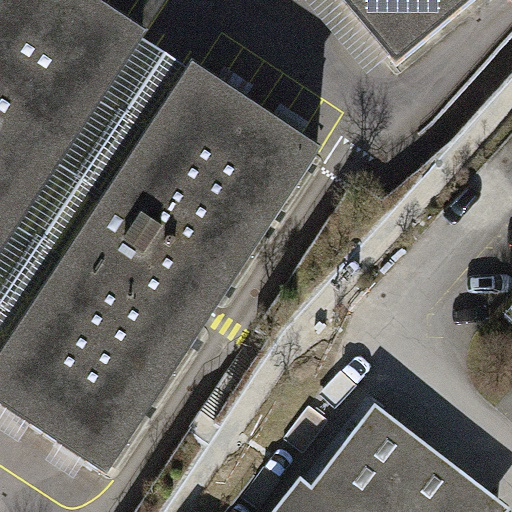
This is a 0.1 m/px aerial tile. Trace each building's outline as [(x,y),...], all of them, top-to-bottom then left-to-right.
[(0,0),(0,255),(142,41),(79,0),(0,0)] [(340,0),(397,66),(475,0),(340,0)] [(0,368),(194,76),(142,41),(0,255),(0,368)] [(317,157),(194,76),(0,368),(0,404),(107,475),(209,320),(317,157)] [(511,511),(375,407),(312,490),(340,511),(367,511),(415,450),(495,511),(511,511)] [(495,511),(415,450),(367,511),(340,511),(312,490),(300,481),(276,511),(495,511)]
